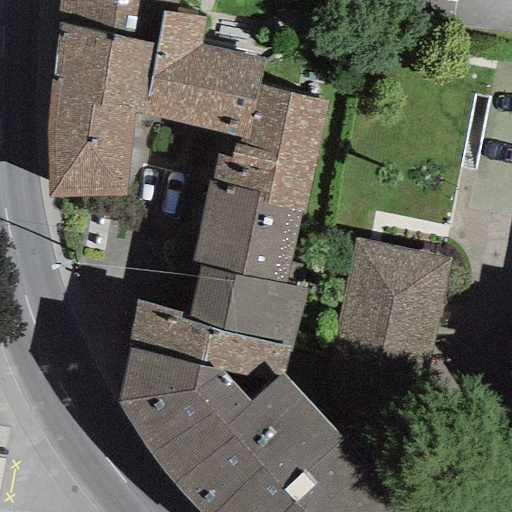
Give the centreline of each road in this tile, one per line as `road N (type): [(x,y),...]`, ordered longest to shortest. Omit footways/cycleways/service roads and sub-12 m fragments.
road 1 (secondary): [(2,0),(2,182),(38,325),(72,410)]
road 2 (secondary): [(150,511),(72,410)]
